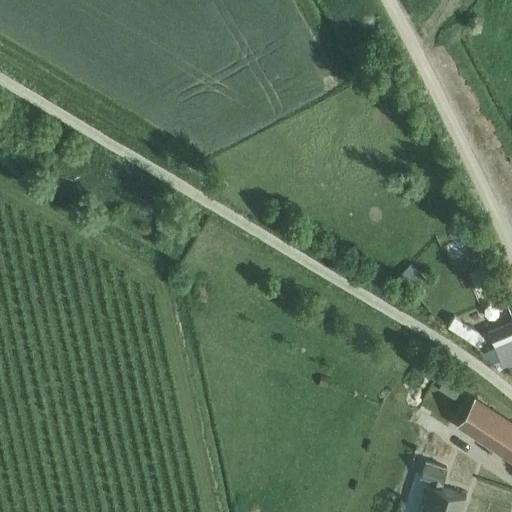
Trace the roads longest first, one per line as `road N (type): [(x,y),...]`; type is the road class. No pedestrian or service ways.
road 1 (unclassified): [(0,78),(511,392)]
road 2 (unclassified): [(511,252),(389,0)]
